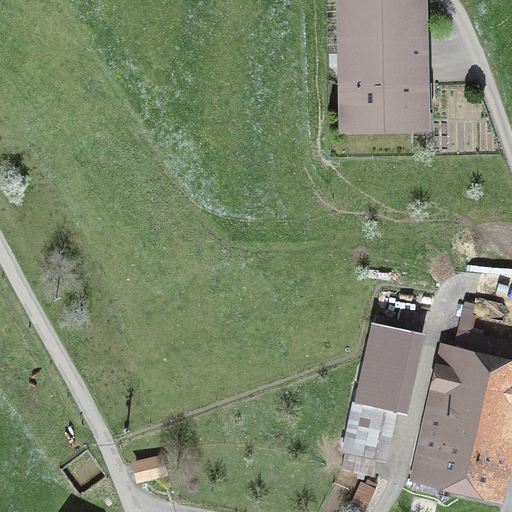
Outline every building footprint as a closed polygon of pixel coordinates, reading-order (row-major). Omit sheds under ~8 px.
[(342,0),(345,126),(425,125),(422,0),(342,0)] [(375,315),(356,402),(385,408),(396,410),(416,324),(375,315)] [(443,348),(414,468),(491,486),(504,432),(511,433),(511,343),(469,333),(464,353),(443,348)] [(372,468),(385,408),(356,402),(342,462),(372,468)] [(162,456),(137,460),(140,476),(165,471),(162,456)]
